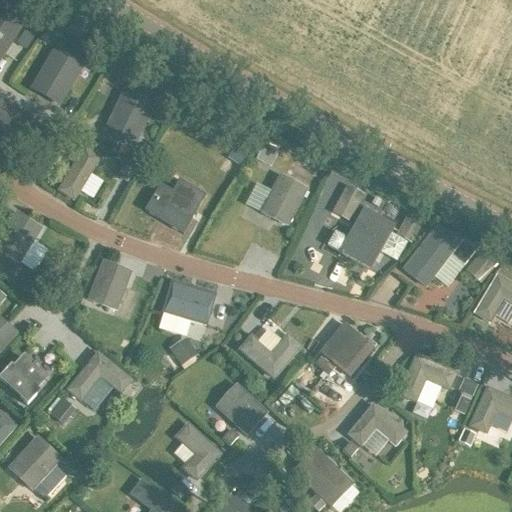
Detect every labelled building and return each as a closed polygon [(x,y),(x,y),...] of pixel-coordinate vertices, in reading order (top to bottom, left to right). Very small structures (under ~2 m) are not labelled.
[(38,0),(37,0),(33,8),(44,16),(49,7),(38,0)] [(0,69),(24,33),(0,17),(0,69)] [(86,69),(56,51),(30,93),(61,112),(86,69)] [(185,84),(173,77),(166,89),(178,96),(185,84)] [(156,109),(125,94),(104,138),(135,153),(156,109)] [(0,153),(19,166),(41,130),(0,103),(0,132),(8,137),(0,150),(0,153)] [(235,148),(228,159),(240,167),(247,156),(235,148)] [(270,168),(276,157),(274,156),(263,150),(262,149),(256,161),(270,168)] [(103,163),(86,153),(59,197),(76,207),(103,163)] [(116,177),(128,184),(135,173),(124,166),(116,177)] [(310,194),(282,178),(262,216),(290,231),(310,194)] [(156,220),(183,236),(192,221),(191,221),(205,197),(182,183),(180,182),(172,194),(162,187),(162,188),(161,187),(145,212),(157,219),(156,220)] [(347,186),(333,212),(351,221),(364,196),(347,186)] [(381,202),(375,198),(371,205),(377,209),(381,202)] [(365,213),(340,260),(372,277),(398,231),(365,213)] [(409,214),(396,237),(411,245),(424,222),(409,214)] [(17,217),(0,243),(0,255),(21,269),(44,234),(17,217)] [(466,245),(440,225),(404,272),(430,292),(466,245)] [(484,252),(465,273),(480,285),(501,261),(484,252)] [(106,265),(90,305),(119,316),(134,276),(106,265)] [(511,288),(499,281),(476,319),(493,329),(506,307),(511,310),(511,288)] [(207,330),(217,298),(175,285),(165,317),(207,330)] [(0,360),(19,339),(0,321),(0,360)] [(366,344),(343,326),(320,355),(343,373),(366,344)] [(269,354),(250,339),(237,354),(272,383),(300,349),(284,336),(269,354)] [(169,351),(182,368),(198,357),(185,339),(169,351)] [(314,366),(326,376),(333,367),(321,358),(314,366)] [(449,394),(457,377),(415,358),(397,398),(416,406),(425,384),(449,394)] [(122,399),(133,386),(99,359),(70,395),(83,406),(102,382),(122,399)] [(14,374),(1,388),(31,415),(43,400),(41,398),(51,387),(27,365),(17,377),(14,374)] [(477,387),(466,382),(460,393),(465,395),(472,398),(477,387)] [(247,438),(268,415),(236,386),(215,409),(247,438)] [(511,401),(485,390),(468,429),(486,437),(496,415),(511,421),(511,401)] [(461,398),(454,412),(464,416),(470,402),(463,399),(461,398)] [(62,400),(49,416),(63,427),(76,411),(62,400)] [(394,448),(406,435),(372,406),(345,437),(359,449),(374,432),(394,448)] [(0,451),(17,432),(0,417),(0,451)] [(223,459),(190,429),(177,443),(196,461),(185,473),(198,486),(223,459)] [(231,431),(221,442),(229,449),(239,438),(231,431)] [(475,436),(463,431),(458,444),(469,449),(475,436)] [(59,461),(39,443),(11,472),(31,491),(59,461)] [(350,443),(341,453),(349,460),(358,449),(350,443)] [(332,511),(352,490),(315,453),(294,474),(332,511)] [(290,471),(286,475),(282,471),(275,477),(291,493),(301,482),(292,473),(290,471)] [(169,490),(180,499),(187,491),(176,482),(169,490)] [(178,511),(179,510),(143,485),(134,498),(153,511),(152,511),(178,511)] [(252,511),(228,497),(218,511),(252,511)] [(309,505),(315,511),(319,511),(325,507),(315,498),(309,505)]
